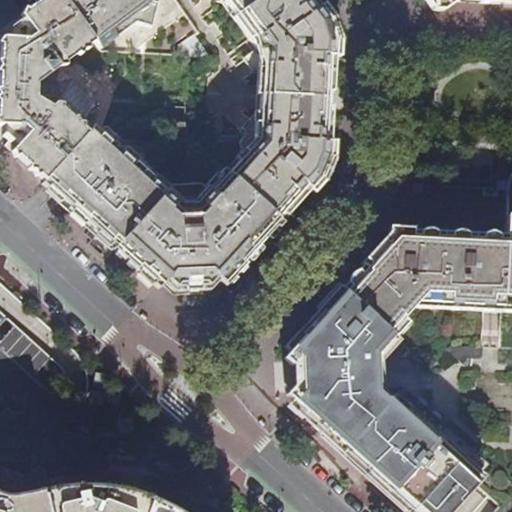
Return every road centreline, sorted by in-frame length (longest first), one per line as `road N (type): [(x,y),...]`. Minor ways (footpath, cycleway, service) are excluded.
road 1 (residential): [(118,325),(188,411),(230,442),(271,455)]
road 2 (residential): [(271,455),(215,393),(118,325)]
road 3 (residential): [(118,325),(0,220)]
